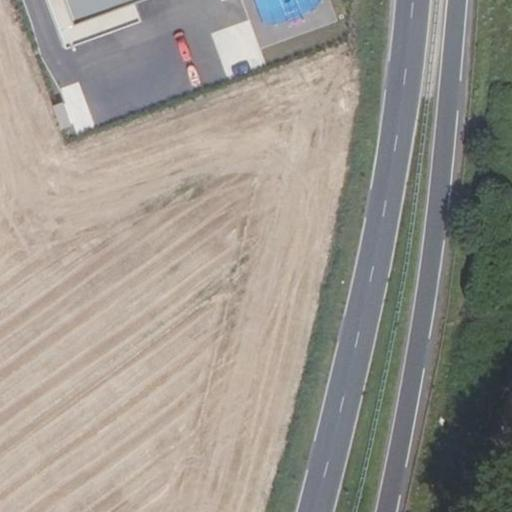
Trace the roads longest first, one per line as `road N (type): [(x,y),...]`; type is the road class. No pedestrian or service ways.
road 1 (primary): [(412,0),(382,216),(314,511)]
road 2 (primary): [(387,511),(433,244),(458,0)]
